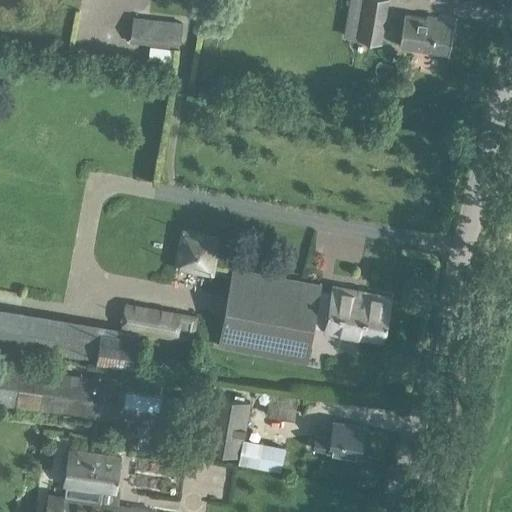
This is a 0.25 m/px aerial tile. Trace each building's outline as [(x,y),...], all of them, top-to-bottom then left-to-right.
[(386,0),(351,0),(345,35),(380,41),(386,0)] [(447,53),(453,21),(404,12),(398,44),(447,53)] [(132,16),(129,40),(178,46),(180,22),(132,16)] [(173,268),(213,275),(221,234),(181,227),(173,268)] [(217,344),(305,360),(313,321),(324,323),(323,329),(362,336),(362,334),(382,338),(390,297),(331,285),(330,291),(318,289),(319,283),(232,266),(217,344)] [(126,304),(121,326),(175,336),(179,314),(126,304)] [(0,343),(136,368),(144,335),(0,308),(0,343)] [(0,402),(87,415),(93,378),(0,364),(0,402)] [(115,381),(93,378),(87,415),(110,419),(115,381)] [(265,413),(293,418),(296,398),(269,393),(265,413)] [(203,449),(239,456),(249,400),(213,394),(203,449)] [(180,395),(177,407),(193,410),(195,397),(180,395)] [(329,436),(314,433),(312,447),(359,455),(364,425),(332,419),(329,436)] [(261,442),(257,463),(278,467),(282,446),(261,442)] [(102,490),(100,503),(99,511),(154,511),(155,510),(113,504),(114,491),(115,491),(119,456),(91,452),(86,488),(102,490)] [(45,511),(99,511),(100,503),(48,496),(45,511)]
